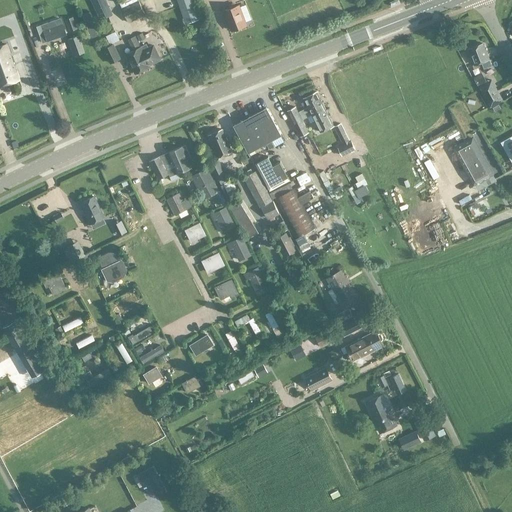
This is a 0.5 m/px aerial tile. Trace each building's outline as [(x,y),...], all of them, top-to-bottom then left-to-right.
[(122,7),(125,14),(129,22),(146,15),(138,0),(137,0),(138,0),(122,7)] [(192,0),(177,0),(183,17),(196,12),(192,0)] [(98,9),(102,18),(113,13),(109,4),(98,9)] [(239,5),(225,11),(232,30),(247,24),(239,5)] [(91,38),(98,35),(90,12),(83,15),(91,38)] [(73,16),(64,19),(68,31),(77,29),(73,16)] [(62,24),(60,18),(42,25),(44,31),(43,31),(44,35),(40,36),(42,42),(66,34),(62,24)] [(120,37),(125,34),(122,28),(116,31),(120,37)] [(140,46),(135,35),(127,39),(132,50),(140,46)] [(78,36),(68,39),(73,55),(84,51),(78,36)] [(482,42),(468,48),(474,64),(482,61),(484,68),(491,65),(489,58),(482,42)] [(6,44),(0,45),(0,85),(19,79),(6,44)] [(120,59),(113,44),(105,49),(111,63),(120,59)] [(146,44),(141,47),(149,64),(160,59),(154,45),(148,47),(146,44)] [(149,64),(141,47),(140,46),(126,53),(135,73),(150,66),(149,64)] [(477,77),(471,59),(464,62),(470,79),(477,77)] [(467,71),(455,75),(460,89),(472,85),(467,71)] [(490,106),(503,99),(491,79),(479,86),(490,106)] [(466,93),(468,98),(474,95),(477,104),(483,101),(475,82),(469,85),(471,90),(466,93)] [(296,106),(288,110),(300,136),(307,133),(309,132),(302,119),(308,116),(326,108),(317,91),(304,98),(308,107),(299,111),(296,106)] [(473,119),(490,111),(486,104),(469,112),(473,119)] [(275,145),(272,139),(281,134),(267,107),(235,124),(249,151),(262,144),(265,150),(275,145)] [(326,108),(308,116),(311,122),(315,120),(321,132),(334,126),(328,113),(326,108)] [(351,141),(350,141),(341,123),(334,126),(343,144),(338,147),(342,155),(355,149),(351,141)] [(485,132),(481,124),(472,128),(476,137),(485,132)] [(232,151),(222,128),(209,134),(218,156),(232,151)] [(331,153),(338,150),(336,146),(327,151),(320,136),(313,139),(323,160),(333,155),(331,153)] [(472,138),(455,148),(474,183),(492,173),(472,138)] [(191,159),(186,145),(183,146),(182,146),(168,151),(169,152),(160,155),(150,161),(158,178),(169,173),(170,175),(172,180),(187,173),(185,169),(191,167),(189,161),(191,159)] [(500,167),(511,163),(508,153),(497,157),(500,167)] [(246,155),(241,158),(244,165),(252,161),(249,157),(247,158),(246,155)] [(267,156),(254,163),(269,190),(289,179),(280,162),(272,166),(267,156)] [(229,180),(219,159),(209,164),(217,181),(219,180),(221,184),(229,180)] [(330,176),(335,173),(330,165),(325,167),(330,176)] [(260,207),(262,206),(272,200),(257,170),(244,177),(260,207)] [(358,188),(365,184),(367,183),(364,178),(362,173),(355,176),(358,181),(355,183),(353,184),(356,189),(358,188)] [(227,192),(223,184),(219,186),(226,201),(231,199),(227,192)] [(173,192),(179,209),(193,204),(187,187),(173,192)] [(295,188),(275,197),(296,238),(315,228),(302,202),(313,197),(310,191),(299,196),(295,188)] [(103,217),(93,196),(79,202),(89,223),(103,217)] [(238,201),(253,232),(263,227),(248,196),(238,201)] [(280,214),(272,200),(262,206),(269,219),(280,214)] [(56,223),(64,219),(60,212),(52,216),(56,223)] [(154,224),(162,232),(169,225),(161,217),(154,224)] [(214,223),(223,242),(234,237),(225,218),(214,223)] [(214,223),(203,229),(212,248),(223,242),(214,223)] [(203,229),(192,234),(202,253),(212,248),(203,229)] [(244,256),(257,249),(248,230),(235,237),(244,256)] [(275,238),(285,256),(296,250),(286,232),(275,238)] [(192,234),(182,239),(191,258),(202,253),(192,234)] [(182,239),(171,245),(180,263),(191,258),(182,239)] [(78,240),(66,246),(74,262),(86,256),(79,244),(78,240)] [(121,245),(103,251),(108,265),(107,266),(113,283),(121,281),(119,275),(134,270),(128,253),(124,254),(121,245)] [(226,247),(207,253),(212,266),(230,261),(226,247)] [(269,285),(260,265),(244,273),(247,280),(250,278),(256,291),(269,285)] [(329,291),(334,300),(337,298),(342,306),(357,297),(341,270),(328,278),(334,288),(329,291)] [(54,296),(67,289),(58,273),(42,281),(46,287),(48,286),(54,296)] [(232,297),(240,294),(232,278),(215,286),(221,299),(231,294),(232,297)] [(0,306),(5,309),(12,296),(0,290),(0,306)] [(127,306),(130,314),(148,305),(144,297),(127,306)] [(117,302),(119,307),(125,305),(123,299),(117,302)] [(276,306),(271,309),(282,329),(288,327),(276,306)] [(62,310),(65,317),(71,315),(68,307),(62,310)] [(349,308),(334,315),(338,322),(352,315),(349,308)] [(68,320),(70,326),(89,318),(87,312),(68,320)] [(247,313),(234,320),(237,325),(248,319),(256,334),(261,331),(253,317),(250,318),(247,313)] [(94,323),(103,318),(100,314),(92,318),(94,323)] [(26,368),(43,358),(21,316),(3,327),(26,368)] [(344,336),(362,327),(357,317),(339,326),(344,336)] [(138,337),(158,327),(155,321),(135,332),(138,337)] [(97,328),(79,340),(83,347),(102,336),(97,328)] [(329,329),(315,337),(320,346),(334,339),(329,329)] [(346,346),(341,348),(344,354),(348,351),(353,361),(384,345),(381,340),(383,339),(383,337),(381,333),(379,332),(378,333),(376,330),(345,345),(346,346)] [(193,343),(190,345),(196,355),(199,353),(212,345),(206,335),(193,343)] [(127,337),(122,340),(132,358),(137,355),(127,337)] [(147,358),(169,345),(165,339),(149,349),(144,342),(139,345),(147,358)] [(90,356),(98,352),(95,345),(87,348),(90,356)] [(300,345),(291,350),(297,360),(305,355),(300,345)] [(338,347),(327,353),(329,356),(340,351),(338,347)] [(164,355),(159,358),(162,363),(167,360),(164,355)] [(119,359),(100,371),(104,377),(123,366),(119,359)] [(148,384),(162,375),(156,366),(143,374),(148,384)] [(265,373),(261,366),(255,369),(259,377),(265,373)] [(333,380),(326,367),(305,378),(312,391),(333,380)] [(405,390),(399,376),(398,373),(391,377),(398,393),(405,390)] [(186,393),(200,385),(195,375),(181,383),(186,393)] [(388,384),(384,375),(377,378),(382,387),(388,384)] [(227,380),(221,384),(225,391),(232,388),(227,380)] [(382,394),(366,401),(380,431),(396,424),(382,394)] [(425,439),(435,434),(428,419),(418,423),(425,439)] [(405,448),(421,442),(417,430),(404,435),(401,438),(405,448)] [(153,468),(134,478),(139,486),(148,481),(156,496),(165,491),(153,468)] [(340,496),(338,490),(330,494),(333,499),(340,496)]
